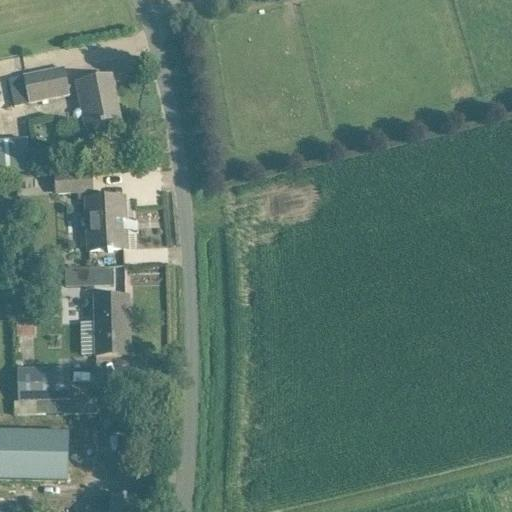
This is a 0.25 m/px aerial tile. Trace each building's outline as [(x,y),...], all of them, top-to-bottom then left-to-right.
[(63,70),(8,83),(15,110),(70,97),(63,70)] [(113,98),(115,98),(111,79),(77,86),(86,129),(101,126),(101,127),(105,126),(105,125),(120,122),(116,105),(114,105),(113,98)] [(27,142),(0,143),(0,175),(29,174),(27,142)] [(123,223),(125,223),(124,201),(98,202),(97,194),(91,194),(91,176),(54,178),(55,198),(77,197),(77,203),(83,202),(85,256),(113,255),(113,252),(127,252),(126,234),(123,234),(123,223)] [(43,258),(28,258),(29,271),(43,271),(43,258)] [(93,273),(66,273),(66,290),(93,290),(93,273)] [(128,319),(129,319),(129,300),(94,301),(96,359),(130,358),(130,332),(128,332),(128,319)] [(16,314),(15,339),(33,340),(34,315),(16,314)] [(68,371),(17,372),(18,404),(69,403),(68,371)] [(0,482),(68,484),(69,436),(0,434),(0,482)] [(110,511),(137,511),(138,503),(112,500),(110,511)]
